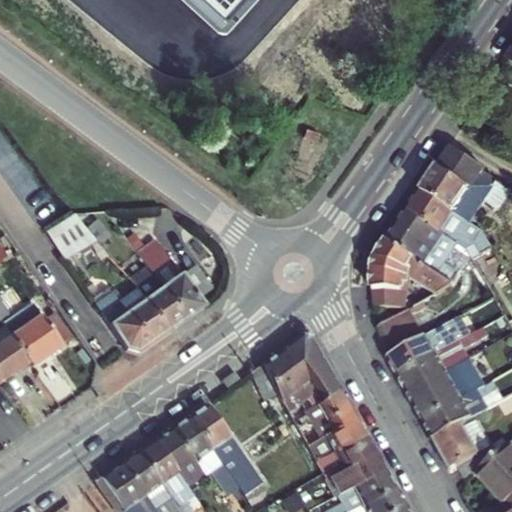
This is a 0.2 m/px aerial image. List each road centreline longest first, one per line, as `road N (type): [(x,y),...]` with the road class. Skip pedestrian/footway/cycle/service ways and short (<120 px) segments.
road 1 (primary): [(298,273),(244,327),(0,499)]
road 2 (residential): [(298,273),(0,54)]
road 3 (primary): [(498,0),(298,273)]
road 4 (residential): [(435,511),(330,315),(298,273)]
road 5 (residential): [(107,354),(0,197)]
